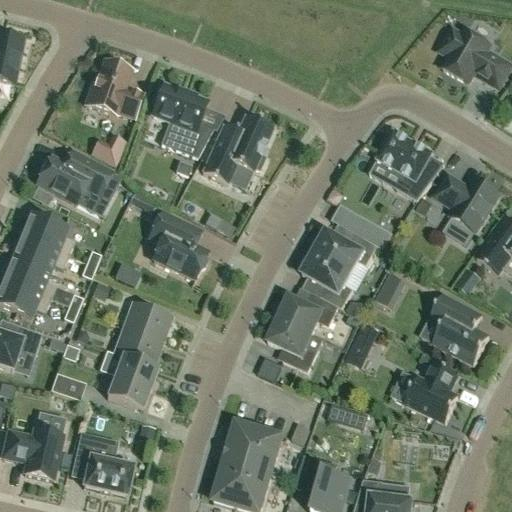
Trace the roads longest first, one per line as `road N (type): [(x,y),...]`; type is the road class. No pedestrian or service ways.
road 1 (residential): [(352,129),(278,258),(177,511)]
road 2 (residential): [(352,129),(239,75),(86,23)]
road 3 (residential): [(511,162),(404,100),(378,106),(352,129)]
road 4 (residential): [(86,23),(0,181)]
road 5 (residential): [(452,511),(511,380)]
